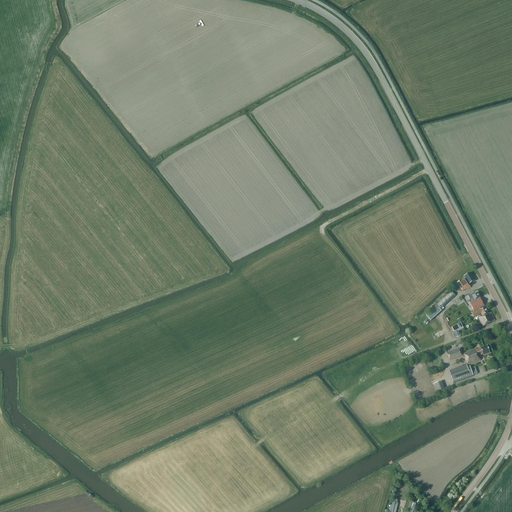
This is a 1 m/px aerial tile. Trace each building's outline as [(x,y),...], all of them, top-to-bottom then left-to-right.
[(467,290),(470,287),(469,284),(475,281),(470,272),(463,276),(465,278),(457,283),(462,291),(466,289),(467,290)] [(436,306),(436,305),(427,313),(432,319),(441,311),(440,310),(455,296),(452,292),(436,306)] [(469,301),(474,311),(484,306),(479,298),(480,297),(477,292),(472,295),(471,294),(468,296),(470,300),(469,301)] [(495,321),(491,313),(488,314),(484,307),(471,313),(474,317),(478,315),(479,318),(478,319),(482,327),(495,321)] [(463,329),(460,323),(452,327),(454,332),(456,338),(460,336),(458,332),(463,329)] [(476,350),(476,349),(463,353),(464,354),(463,354),(460,348),(447,353),(449,361),(465,356),(468,365),(480,360),(479,356),(483,355),(490,353),(487,346),(476,350)] [(469,366),(467,367),(466,365),(449,371),(453,382),(473,376),(469,366)] [(433,384),(436,394),(445,391),(441,381),(433,384)] [(388,511),(395,511),(398,503),(397,503),(392,502),(391,502),(388,511)] [(410,502),(407,511),(409,511),(412,511),(416,504),(410,502)]
